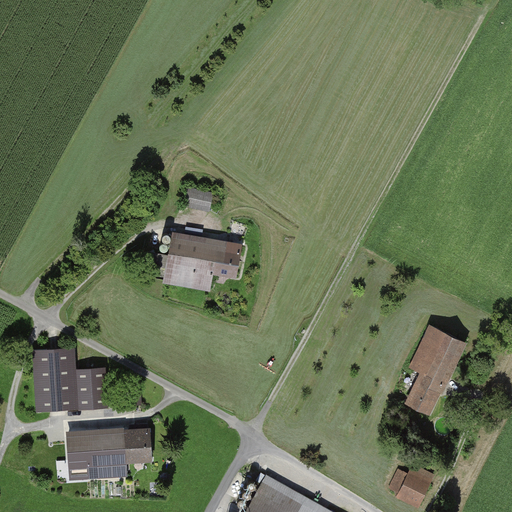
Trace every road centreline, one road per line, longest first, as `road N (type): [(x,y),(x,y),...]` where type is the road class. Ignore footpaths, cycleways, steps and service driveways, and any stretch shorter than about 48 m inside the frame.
road 1 (track): [(254,433),(491,6)]
road 2 (track): [(33,53),(171,145),(36,283),(24,307)]
road 3 (residential): [(0,294),(254,433)]
road 4 (residential): [(372,511),(254,433)]
